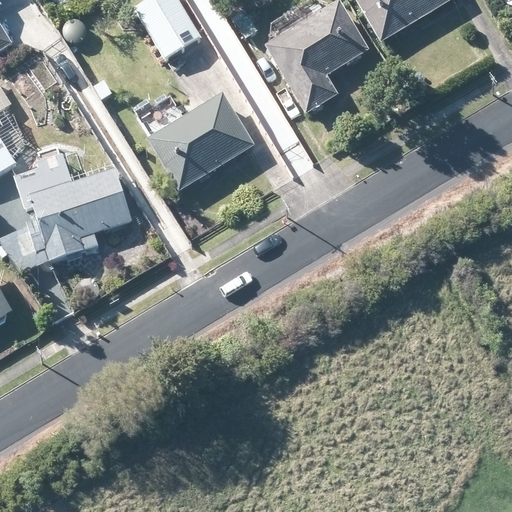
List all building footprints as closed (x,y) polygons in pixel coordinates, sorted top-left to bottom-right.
[(0,0),(0,56),(17,46),(0,19),(0,10),(4,7),(0,0)] [(174,0),(153,0),(136,11),(167,61),(199,41),(174,0)] [(459,0),(353,0),(351,1),(382,50),(460,0),(459,0)] [(342,9),(267,53),(307,120),(339,101),(328,83),(371,57),(342,9)] [(223,25),(234,46),(265,31),(254,10),(223,25)] [(0,121),(11,115),(0,97),(0,121)] [(256,153),(225,103),(151,148),(182,198),(256,153)] [(132,231),(116,177),(73,190),(67,169),(15,185),(25,217),(34,214),(39,229),(29,233),(38,263),(47,260),(49,269),(99,253),(96,242),(132,231)] [(0,322),(12,315),(0,295),(0,322)]
